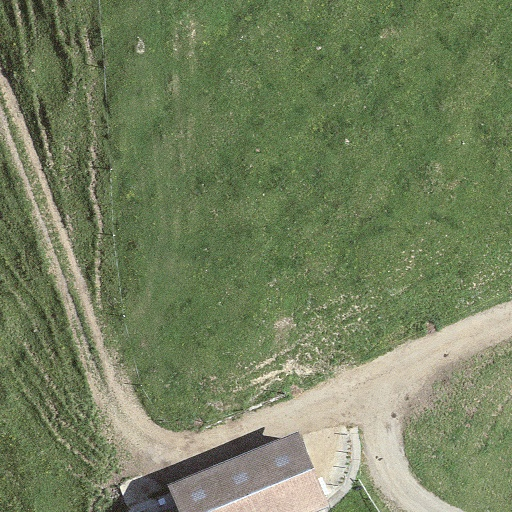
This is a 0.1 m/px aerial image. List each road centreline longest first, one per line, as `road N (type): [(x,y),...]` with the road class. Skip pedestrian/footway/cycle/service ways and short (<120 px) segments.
road 1 (track): [(383,400),(187,449),(149,441),(107,375),(27,157),(0,114)]
road 2 (unclassified): [(511,320),(415,360),(388,387),(381,417),(392,467),(431,511)]
